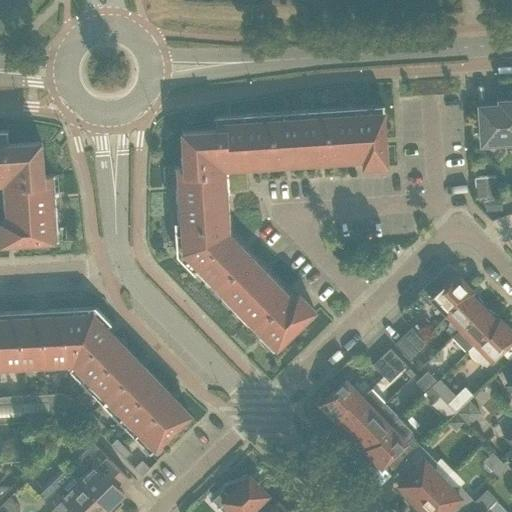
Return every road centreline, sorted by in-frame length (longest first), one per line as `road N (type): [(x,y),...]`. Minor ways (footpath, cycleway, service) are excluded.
road 1 (residential): [(259,410),(458,226),(511,280)]
road 2 (tertiary): [(227,63),(511,44)]
road 3 (residential): [(259,410),(119,258)]
road 4 (residential): [(259,410),(155,511)]
road 5 (residential): [(356,511),(259,410)]
road 6 (residential): [(0,275),(87,270),(119,258)]
